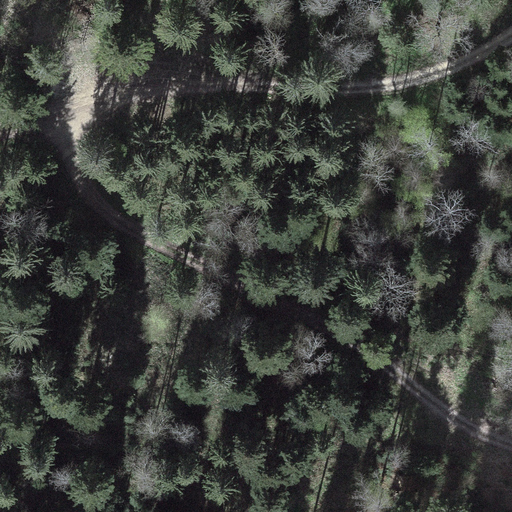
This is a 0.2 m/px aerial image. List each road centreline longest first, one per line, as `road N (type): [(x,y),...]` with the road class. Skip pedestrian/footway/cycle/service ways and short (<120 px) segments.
road 1 (track): [(62,107),(80,176),(116,218),(363,340),(430,394),(511,434)]
road 2 (track): [(62,107),(179,88),(367,87),(455,65),(511,35)]
